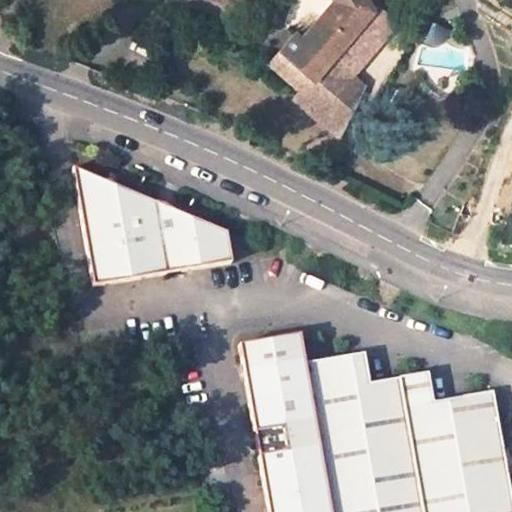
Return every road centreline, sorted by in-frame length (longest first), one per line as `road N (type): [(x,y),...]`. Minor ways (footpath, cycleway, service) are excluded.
road 1 (unclassified): [(0,72),(233,162),(478,278),(511,282)]
road 2 (unknown): [(454,267),(510,78),(499,28),(466,0)]
